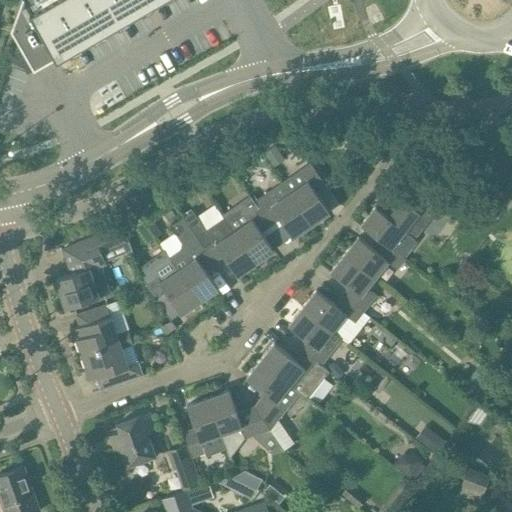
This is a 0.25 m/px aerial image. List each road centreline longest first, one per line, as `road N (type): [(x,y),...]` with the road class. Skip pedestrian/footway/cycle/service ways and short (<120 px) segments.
road 1 (residential): [(57,415),(221,359),(348,216)]
road 2 (unclassified): [(269,76),(349,75),(469,43)]
road 3 (residential): [(57,415),(0,231)]
road 4 (unclassified): [(425,4),(379,43),(269,76)]
road 5 (unclassified): [(0,196),(141,136)]
